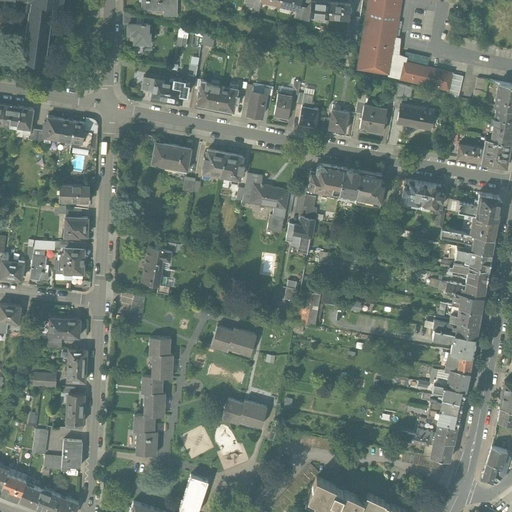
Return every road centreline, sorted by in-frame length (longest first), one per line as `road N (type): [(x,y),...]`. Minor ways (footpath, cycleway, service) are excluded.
road 1 (residential): [(511,183),(108,107)]
road 2 (tertiary): [(459,487),(511,242)]
road 3 (residential): [(100,300),(89,511)]
road 4 (residential): [(108,107),(100,300)]
